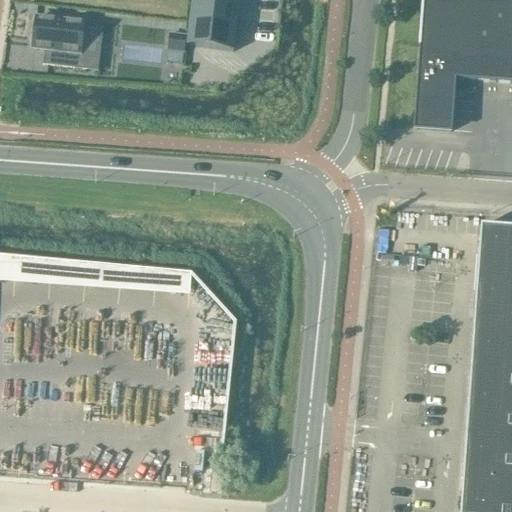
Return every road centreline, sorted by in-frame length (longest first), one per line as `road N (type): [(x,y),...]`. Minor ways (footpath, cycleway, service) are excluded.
road 1 (tertiary): [(296,197),(237,177),(0,161)]
road 2 (tertiary): [(298,511),(324,248),(314,215)]
road 3 (unclassified): [(296,197),(351,127),(363,0)]
road 4 (unclassified): [(511,194),(373,184),(314,215)]
